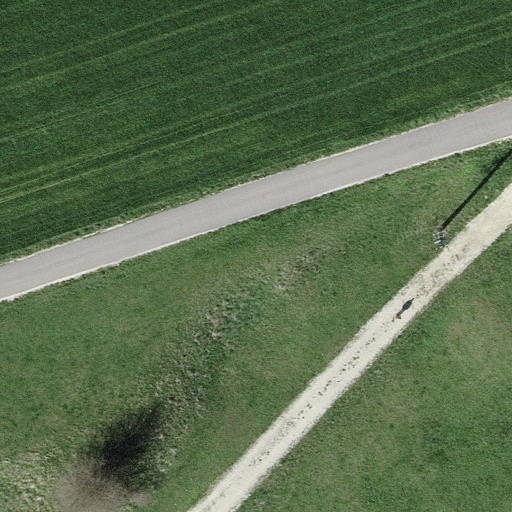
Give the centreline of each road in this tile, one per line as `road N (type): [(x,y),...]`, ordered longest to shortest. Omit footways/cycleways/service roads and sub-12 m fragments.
road 1 (track): [(511,113),(346,162),(0,284)]
road 2 (track): [(176,511),(290,403),(511,164)]
